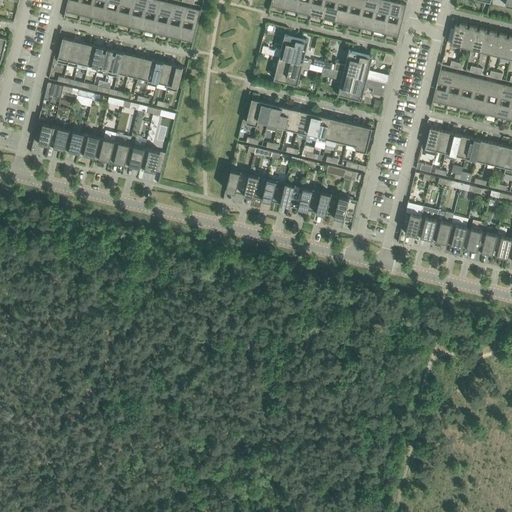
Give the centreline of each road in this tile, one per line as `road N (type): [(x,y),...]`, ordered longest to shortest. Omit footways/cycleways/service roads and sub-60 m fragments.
road 1 (residential): [(355,258),(17,178)]
road 2 (residential): [(383,265),(439,35)]
road 3 (residential): [(355,258),(411,28)]
road 4 (residential): [(17,178),(59,0)]
road 5 (residential): [(511,296),(383,265)]
